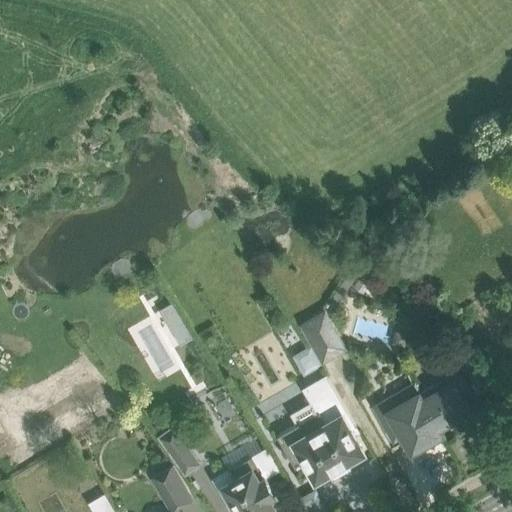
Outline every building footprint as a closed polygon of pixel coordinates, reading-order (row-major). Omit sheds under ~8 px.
[(497,145),(485,152),(490,162),(503,155),(497,145)] [(173,302),(165,307),(174,324),(183,319),(173,302)] [(336,324),(326,307),(305,319),(325,354),(336,348),(326,330),(336,324)] [(322,365),(311,346),(294,356),(306,375),(322,365)] [(463,355),(460,357),(468,372),(475,368),(469,358),(463,355)] [(412,450),(441,433),(443,432),(439,426),(470,408),(462,395),(470,391),(454,362),(375,405),(394,437),(402,433),(412,450)] [(354,432),(358,430),(327,375),(305,388),(321,416),(302,427),(299,422),(277,435),(295,466),(305,460),(316,479),(333,468),(334,470),(348,463),(347,461),(364,450),(354,432)] [(89,406),(78,412),(84,423),(95,417),(89,406)] [(175,426),(159,437),(186,476),(202,465),(175,426)] [(239,511),(269,511),(276,508),(275,506),(280,503),(275,494),(276,493),(266,475),(279,467),(267,447),(253,455),(252,454),(244,458),(247,463),(233,472),(230,467),(229,467),(230,469),(214,478),(233,511),(234,511),(238,510),(239,511)] [(180,511),(177,506),(191,498),(173,465),(153,476),(171,508),(167,511),(166,511),(182,511),(181,511),(180,511)]
